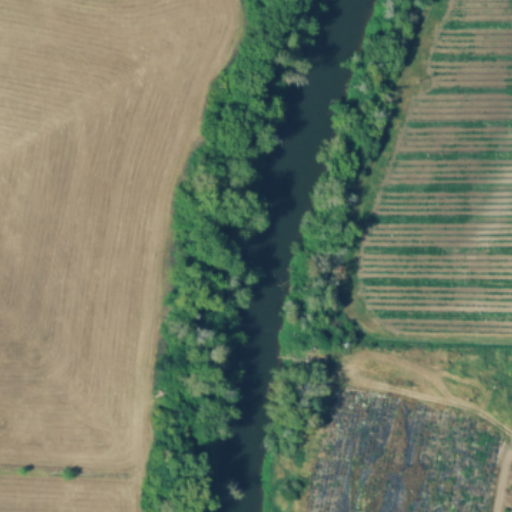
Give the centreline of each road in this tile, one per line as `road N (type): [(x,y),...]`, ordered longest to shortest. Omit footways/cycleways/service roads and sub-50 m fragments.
road 1 (track): [(434,0),(348,236),(340,299),(369,323)]
road 2 (track): [(511,435),(480,417),(347,382)]
